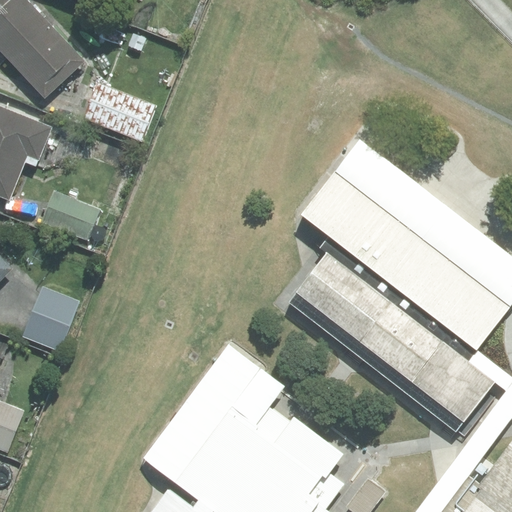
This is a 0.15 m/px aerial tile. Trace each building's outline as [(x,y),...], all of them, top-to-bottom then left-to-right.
[(89,63),(30,0),(0,0),(0,46),(50,100),(89,63)] [(159,105),(98,81),(83,118),(145,142),(159,105)] [(0,196),(14,202),(31,161),(42,165),(58,124),(0,100),(0,196)] [(511,322),(511,263),(370,152),(311,226),(482,361),(511,322)] [(103,208),(57,189),(44,221),(90,240),(103,208)] [(0,283),(17,265),(0,249),(0,283)] [(315,261),(284,307),(481,439),(511,393),(315,261)] [(84,300),(44,285),(26,336),(65,351),(84,300)] [(28,408),(0,396),(0,446),(11,451),(28,408)] [(238,400),(162,511),(315,511),(343,471),(238,400)] [(511,511),(511,436),(452,511),(511,511)] [(374,511),(391,490),(373,477),(351,507),(357,511),(374,511)]
